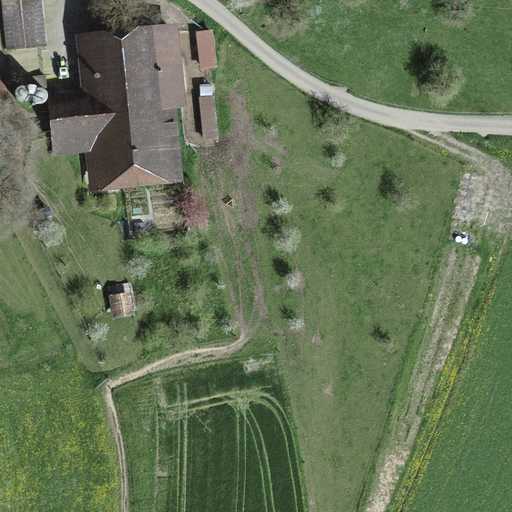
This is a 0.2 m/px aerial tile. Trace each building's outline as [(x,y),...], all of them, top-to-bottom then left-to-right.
[(2,0),(8,49),(42,46),(37,0),(2,0)] [(197,26),(199,65),(218,64),(216,25),(197,26)] [(67,152),(66,140),(98,137),(102,177),(167,170),(160,104),(181,102),(174,32),(88,41),(94,99),(49,103),(53,153),(67,152)] [(21,98),(24,97),(26,97),(28,95),(29,93),(30,91),(30,88),(29,86),(27,84),(25,83),(23,82),(20,82),(18,83),(16,85),(14,88),(14,90),(15,93),(16,95),(19,97),(21,98)] [(39,100),(41,100),(43,99),(45,97),(47,95),(47,93),(47,90),(47,88),(45,86),(43,85),(40,84),(38,84),(35,85),(33,87),(32,90),(32,93),(32,95),(34,97),(36,99),(39,100)] [(217,94),(196,95),(197,135),(218,134),(217,94)] [(130,312),(127,299),(113,302),(115,315),(130,312)]
